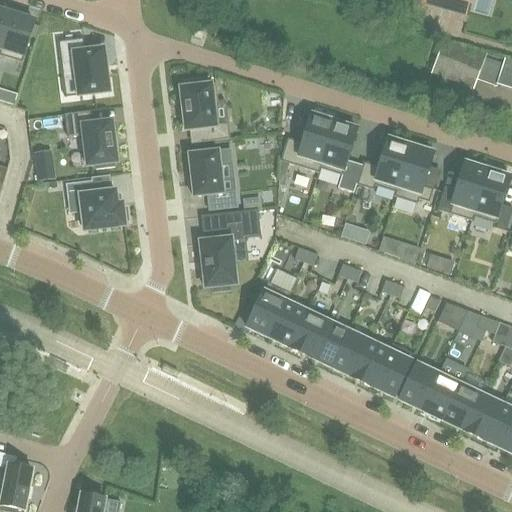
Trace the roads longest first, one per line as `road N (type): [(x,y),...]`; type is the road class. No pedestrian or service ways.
road 1 (tertiary): [(511,493),(141,316)]
road 2 (residential): [(134,49),(163,48),(511,155)]
road 3 (residential): [(134,49),(162,246),(141,316)]
road 4 (residential): [(69,461),(141,316)]
road 5 (tertiary): [(141,316),(0,252)]
